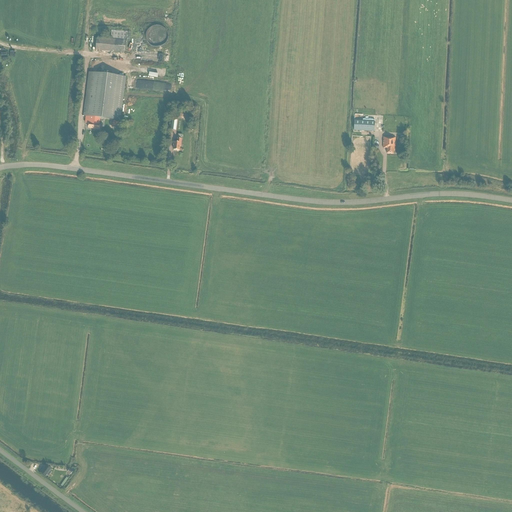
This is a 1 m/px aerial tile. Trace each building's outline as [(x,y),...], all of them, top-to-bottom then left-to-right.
[(130,41),(130,32),(111,30),(111,39),(130,41)] [(96,39),(96,46),(95,51),(126,53),(127,41),(111,39),(97,38),(96,39)] [(126,77),(89,72),(83,116),(86,116),(85,123),(89,124),(88,128),(100,129),(100,125),(99,125),(100,118),(120,121),(126,77)] [(354,130),(374,131),(375,122),(355,120),(354,130)] [(403,132),(403,125),(378,124),(378,132),(403,132)] [(181,147),(182,139),(182,135),(178,134),(177,142),(174,142),(173,146),(174,146),(173,150),(180,151),(180,146),(181,147)] [(395,149),(395,138),(384,137),(383,148),(387,148),(387,153),(393,154),(394,149),(395,149)] [(45,476),(50,470),(51,468),(48,466),(46,467),(44,466),(41,470),(42,471),(41,473),(45,476)]
